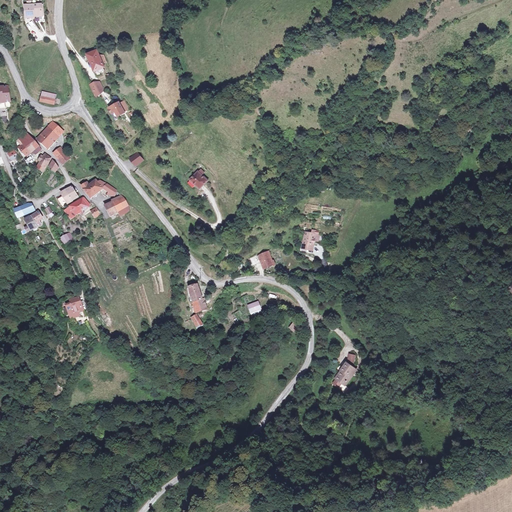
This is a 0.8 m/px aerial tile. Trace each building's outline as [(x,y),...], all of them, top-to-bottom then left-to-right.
[(42,12),(39,0),(22,4),(25,17),(34,15),(34,14),(42,12)] [(99,55),(96,48),(86,52),(93,70),(97,69),(102,67),(103,66),(101,61),(99,55)] [(93,80),(92,81),(97,90),(101,88),(97,81),(93,80)] [(97,90),(92,81),(87,83),(94,94),(96,93),(95,90),(97,90)] [(115,101),(105,106),(108,112),(111,118),(115,116),(114,114),(121,111),(115,101)] [(60,127),(50,118),(45,123),(55,132),(60,127)] [(55,132),(45,123),(33,135),(34,135),(45,145),(49,142),(47,141),(48,139),(49,140),(55,132)] [(19,141),(20,142),(26,149),(27,151),(31,147),(36,142),(30,136),(24,129),(15,137),(19,141)] [(26,149),(20,142),(15,146),(20,151),(21,153),(26,149)] [(53,146),(60,154),(63,151),(56,143),(53,146)] [(4,150),(9,163),(14,161),(14,154),(11,146),(4,150)] [(60,154),(53,146),(49,149),(57,157),(60,154)] [(49,157),(43,150),(29,167),(36,175),(37,175),(49,157)] [(141,157),(136,150),(128,155),(134,163),(141,157)] [(63,151),(60,154),(57,157),(60,160),(66,154),(63,151)] [(55,164),(50,158),(45,164),(50,168),(55,164)] [(206,180),(197,171),(189,179),(197,187),(201,183),(203,184),(206,180)] [(92,186),(86,191),(91,196),(103,186),(104,186),(96,177),(88,182),(92,186)] [(103,186),(109,189),(107,192),(114,195),(117,188),(113,186),(106,181),(101,178),(96,177),(104,186),(103,186)] [(81,185),(86,191),(92,186),(88,182),(86,180),(81,185)] [(75,192),(67,184),(58,193),(60,195),(55,200),(61,206),(75,192)] [(79,194),(72,202),(79,209),(86,201),(79,194)] [(123,204),(119,195),(100,205),(105,215),(112,211),(114,215),(124,210),(121,206),(123,204)] [(70,219),(79,209),(72,202),(70,199),(68,203),(69,205),(63,212),(70,219)] [(31,208),(26,201),(18,205),(22,213),(31,208)] [(22,213),(18,205),(13,208),(17,216),(22,213)] [(95,213),(91,207),(86,210),(89,216),(95,213)] [(36,209),(29,213),(35,224),(37,223),(38,222),(37,219),(40,216),(36,209)] [(28,229),(35,224),(29,213),(22,218),(25,225),(21,227),(23,230),(27,228),(28,229)] [(318,229),(309,227),(307,236),(303,236),(302,247),(308,247),(308,243),(310,244),(316,244),(317,235),(318,229)] [(79,238),(73,232),(66,239),(72,245),(74,243),(77,240),(79,238)] [(260,250),(265,265),(270,264),(265,249),(260,250)] [(259,267),(265,265),(260,250),(255,252),(255,253),(256,258),(251,260),(252,262),(257,260),(259,267)] [(256,258),(255,253),(246,259),(247,263),(252,262),(251,260),(256,258)] [(187,284),(189,295),(200,292),(197,281),(187,284)] [(67,302),(76,297),(74,292),(65,297),(66,300),(67,302)] [(189,295),(191,299),(196,298),(200,310),(206,308),(203,296),(201,296),(200,292),(189,295)] [(80,307),(76,297),(67,302),(63,304),(62,305),(66,313),(80,307)] [(196,298),(191,299),(194,312),(200,310),(196,298)] [(253,309),(250,300),(240,303),(242,312),(251,309),(253,309)] [(192,312),(186,314),(191,324),(197,321),(192,312)] [(291,331),(285,326),(281,331),(287,336),(291,331)] [(350,356),(346,364),(352,368),(355,357),(350,356)] [(342,373),(336,381),(340,384),(344,387),(351,379),(349,378),(355,370),(352,368),(346,364),(341,372),(342,373)]
